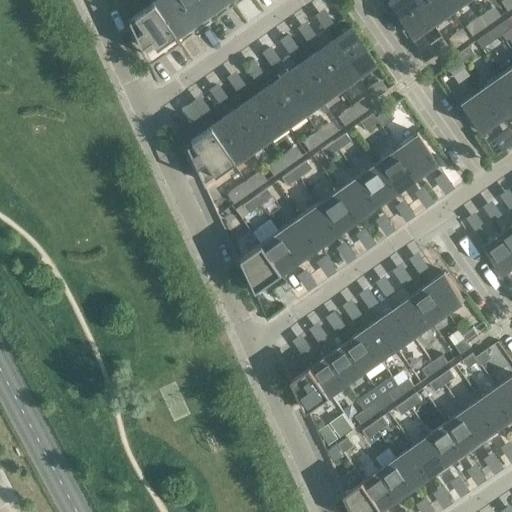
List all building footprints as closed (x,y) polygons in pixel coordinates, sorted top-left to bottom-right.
[(194,26),(175,0),(156,0),(151,4),(174,35),(183,28),(185,31),(193,26),(194,26)] [(211,13),(201,0),(175,0),(194,26),(194,25),(192,22),(201,16),(203,18),(210,13),(211,14),(211,13)] [(229,1),(228,0),(201,0),(211,13),(212,13),(210,10),(219,3),(221,6),(228,1),(229,1)] [(430,22),(414,0),(390,0),(388,1),(412,35),(430,22)] [(448,9),(441,0),(414,0),(430,22),(448,9)] [(460,0),(441,0),(448,9),(460,0)] [(511,7),(511,0),(503,0),(509,9),(507,10),(507,11),(511,7)] [(174,35),(151,4),(129,20),(129,19),(128,20),(144,56),(145,55),(141,46),(149,40),(155,48),(174,35)] [(491,8),(479,16),(486,26),(500,16),(500,15),(497,17),(491,8)] [(486,26),(479,16),(468,24),(474,33),(471,35),(472,36),(486,26)] [(511,26),(511,24),(507,18),(495,26),(501,35),(511,26)] [(501,35),(495,26),(483,35),(488,43),(501,35)] [(351,28),(332,41),(356,74),(374,61),(351,28)] [(454,48),(468,38),(462,29),(450,37),(456,46),(454,48)] [(433,56),(434,56),(448,46),(441,37),(430,45),(436,54),(433,56)] [(356,74),(332,41),(314,53),(338,87),(356,74)] [(474,54),(468,46),(456,54),(459,58),(461,62),(474,54)] [(338,87),(314,53),(297,66),(320,99),(338,87)] [(464,66),(461,62),(459,58),(446,67),(452,75),(464,66)] [(511,65),(499,74),(511,92),(511,65)] [(320,99),(297,66),(279,78),(303,112),(320,99)] [(511,107),(511,92),(499,74),(480,88),(499,116),(511,107)] [(303,112),(279,78),(261,91),(285,124),(303,112)] [(366,90),(373,99),(387,89),(384,91),(378,82),(366,90)] [(499,116),(480,88),(459,102),(479,131),(499,116)] [(285,124),(261,91),(244,103),(267,136),(285,124)] [(363,98),(352,106),(358,115),(372,105),(370,107),(363,98)] [(267,136),(244,103),(226,116),(250,149),(267,136)] [(358,115),(352,106),(340,114),(346,123),(344,125),(358,115)] [(393,117),(387,109),(375,117),(377,121),(380,125),(393,117)] [(377,121),(375,117),(372,113),(360,122),(365,130),(377,121)] [(250,149),(226,116),(208,128),(232,161),(250,149)] [(328,123),(316,131),(323,140),(337,130),(334,132),(328,123)] [(232,161),(208,128),(190,141),(196,150),(191,153),(186,144),(185,144),(203,182),(204,182),(204,181),(232,161)] [(323,140),(316,131),(305,139),(311,148),(308,150),(309,150),(323,140)] [(350,140),(345,132),(333,141),(338,149),(350,140)] [(416,133),(396,147),(416,175),(436,161),(416,133)] [(338,149),(333,141),(320,149),(326,157),(338,149)] [(416,175),(396,147),(376,161),(396,189),(416,175)] [(293,148),(281,156),(288,165),(302,155),(301,155),(299,157),(293,148)] [(288,165),(281,156),(269,164),(276,173),(273,175),(288,165)] [(311,168),(305,160),(293,168),(299,177),(311,168)] [(396,189),(376,161),(356,175),(376,203),(396,189)] [(299,177),(293,168),(281,177),(287,185),(299,177)] [(257,173),(246,181),(252,190),(266,180),(264,182),(257,173)] [(376,203),(356,175),(337,189),(357,217),(376,203)] [(252,190),(246,181),(234,189),(240,198),(238,200),(252,190)] [(272,196),(266,188),(254,196),(260,204),(272,196)] [(357,217),(337,189),(317,202),(337,231),(357,217)] [(260,204),(254,196),(242,205),(248,213),(260,204)] [(337,231),(317,202),(298,216),(317,244),(337,231)] [(317,244),(298,216),(278,230),(298,258),(317,244)] [(511,224),(502,232),(511,246),(511,224)] [(298,258),(278,230),(258,244),(278,272),(298,258)] [(511,267),(511,246),(502,232),(484,244),(504,273),(511,267)] [(278,272),(258,244),(238,258),(252,290),(278,272)] [(445,272),(428,284),(448,312),(465,300),(445,272)] [(448,312),(428,284),(411,296),(431,324),(448,312)] [(431,324),(411,296),(394,308),(414,336),(431,324)] [(414,336),(394,308),(378,319),(398,348),(414,336)] [(398,348),(378,319),(361,331),(381,359),(398,348)] [(463,334),(466,339),(469,343),(479,335),(473,327),(463,334)] [(381,359),(361,331),(344,343),(364,371),(381,359)] [(472,347),(469,343),(466,339),(456,346),(461,354),(472,347)] [(364,371),(344,343),(328,355),(348,383),(364,371)] [(492,357),(486,349),(476,357),(479,361),(482,365),(492,357)] [(479,361),(476,357),(473,353),(463,360),(469,368),(479,361)] [(443,354),(433,362),(438,370),(448,363),(443,354)] [(348,383),(328,355),(311,366),(331,395),(348,383)] [(438,370),(433,362),(422,369),(428,377),(438,370)] [(331,395),(311,366),(293,379),(308,411),(331,395)] [(456,377),(450,369),(440,376),(445,384),(456,377)] [(511,375),(497,386),(511,407),(511,375)] [(445,384),(440,376),(429,383),(435,391),(445,384)] [(409,378),(399,385),(405,393),(415,386),(409,378)] [(405,393),(399,385),(389,392),(395,400),(405,393)] [(511,418),(511,407),(497,386),(480,398),(500,426),(511,418)] [(422,400),(417,392),(406,400),(412,408),(422,400)] [(500,426),(480,398),(464,410),(484,438),(500,426)] [(412,408),(406,400),(396,407),(402,415),(412,408)] [(376,401),(366,409),(372,417),(382,410),(376,401)] [(372,417),(366,409),(356,416),(361,424),(372,417)] [(484,438),(464,410),(447,422),(467,450),(484,438)] [(389,424),(383,416),(373,423),(379,431),(389,424)] [(467,450),(447,422),(430,433),(450,462),(467,450)] [(379,431),(373,423),(363,430),(368,438),(379,431)] [(338,440),(328,425),(318,432),(329,447),(338,440)] [(450,462),(430,433),(414,445),(433,473),(450,462)] [(354,445),(348,437),(338,444),(344,452),(354,445)] [(344,452),(338,444),(327,452),(333,460),(344,452)] [(433,473),(414,445),(397,457),(417,485),(433,473)] [(417,485),(397,457),(380,469),(400,497),(417,485)] [(400,497),(380,469),(364,480),(383,509),(400,497)] [(378,511),(383,509),(364,480),(346,493),(354,511),(378,511)]
